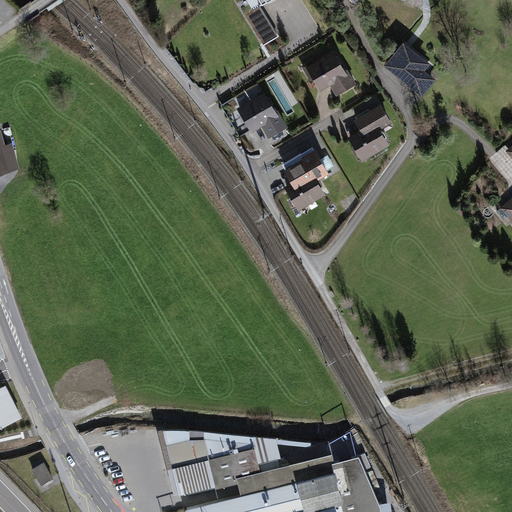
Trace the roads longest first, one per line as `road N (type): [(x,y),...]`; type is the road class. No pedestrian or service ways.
road 1 (residential): [(312,269),(197,97),(119,0)]
road 2 (track): [(511,386),(399,413),(312,269)]
road 3 (primary): [(111,511),(58,432),(0,293)]
road 4 (residential): [(312,269),(417,137)]
road 5 (unknown): [(417,137),(355,25),(358,0)]
road 6 (unknown): [(376,386),(511,351)]
